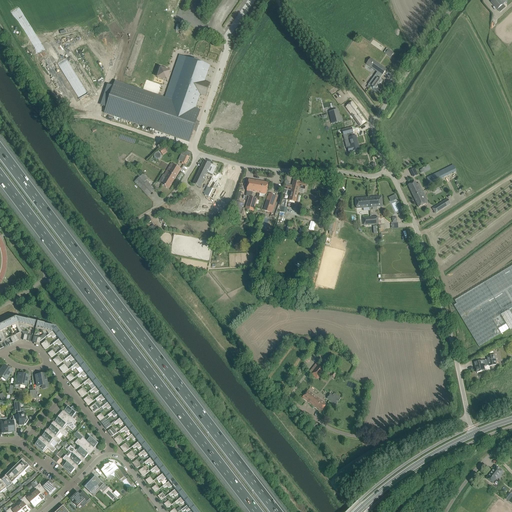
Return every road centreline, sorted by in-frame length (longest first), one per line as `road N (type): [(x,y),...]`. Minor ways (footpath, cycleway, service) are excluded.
road 1 (track): [(332,480),(107,208),(34,107),(47,100),(60,114),(192,150)]
road 2 (motorway): [(277,511),(0,149)]
road 3 (motorway): [(0,174),(257,511)]
road 4 (unclassified): [(151,210),(176,192),(199,155),(284,170),(388,170)]
road 5 (unclassified): [(468,417),(449,326),(388,170)]
road 6 (unclassified): [(388,170),(375,120),(459,0)]
road 7 (track): [(373,125),(277,0)]
road 8 (secondary): [(357,511),(408,469),(473,433)]
